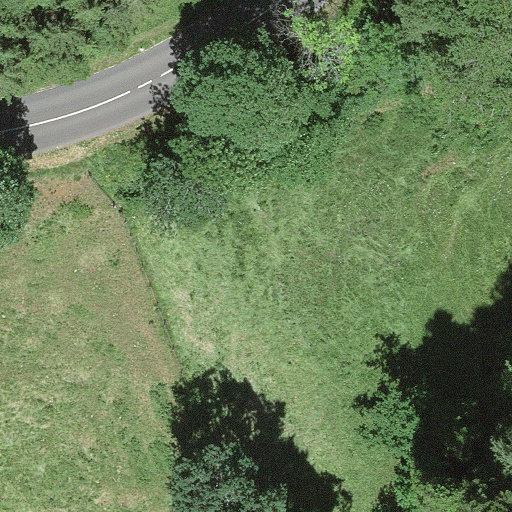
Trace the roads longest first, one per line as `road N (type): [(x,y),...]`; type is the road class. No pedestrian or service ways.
road 1 (tertiary): [(284,0),(118,101),(46,125),(0,129)]
road 2 (track): [(0,246),(77,210),(141,142),(196,57)]
